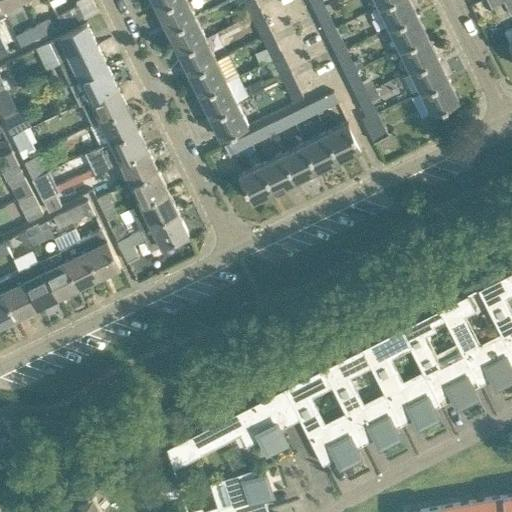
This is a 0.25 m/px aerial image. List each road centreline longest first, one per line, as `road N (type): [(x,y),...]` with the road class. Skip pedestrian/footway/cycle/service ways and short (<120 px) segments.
road 1 (residential): [(232,254),(504,122)]
road 2 (residential): [(232,254),(110,0)]
road 3 (residential): [(0,368),(232,254)]
road 4 (residential): [(511,413),(312,510)]
road 5 (residential): [(504,122),(445,0)]
